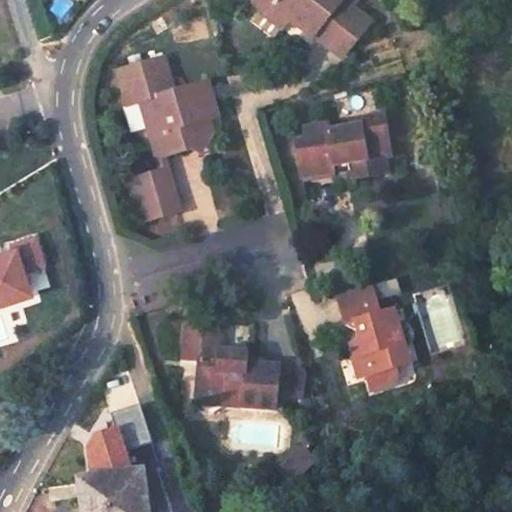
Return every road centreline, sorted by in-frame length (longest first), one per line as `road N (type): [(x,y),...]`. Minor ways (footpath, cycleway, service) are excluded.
road 1 (residential): [(108,282),(108,317),(0,511)]
road 2 (residential): [(188,511),(108,282)]
road 3 (residential): [(63,95),(108,282)]
